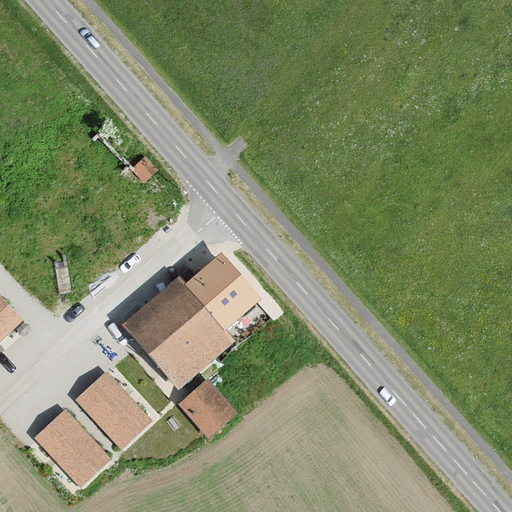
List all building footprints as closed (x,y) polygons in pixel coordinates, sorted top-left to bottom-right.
[(261,304),(222,259),(186,290),(178,281),(122,330),(178,395),(234,346),(225,336),(261,304)] [(0,296),(0,344),(24,323),(0,296)] [(106,375),(75,404),(122,453),(153,424),(106,375)] [(238,415),(210,382),(178,408),(206,441),(238,415)] [(65,413),(34,442),(81,491),(112,462),(65,413)]
